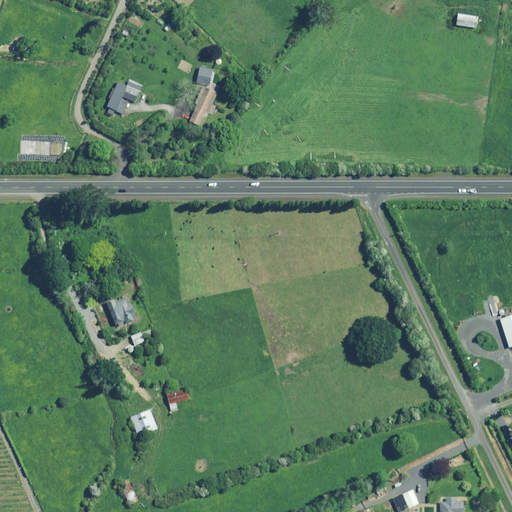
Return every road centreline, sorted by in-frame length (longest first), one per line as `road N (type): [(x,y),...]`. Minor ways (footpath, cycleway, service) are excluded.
road 1 (primary): [(0,187),(367,187)]
road 2 (residential): [(367,187),(511,498)]
road 3 (primary): [(367,187),(511,186)]
